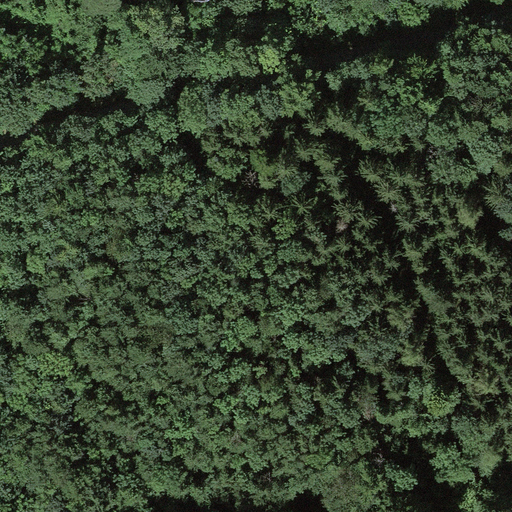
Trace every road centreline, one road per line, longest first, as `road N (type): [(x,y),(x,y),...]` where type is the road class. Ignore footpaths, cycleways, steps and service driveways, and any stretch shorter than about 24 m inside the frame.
road 1 (track): [(0,136),(511,7)]
road 2 (track): [(356,511),(511,482)]
